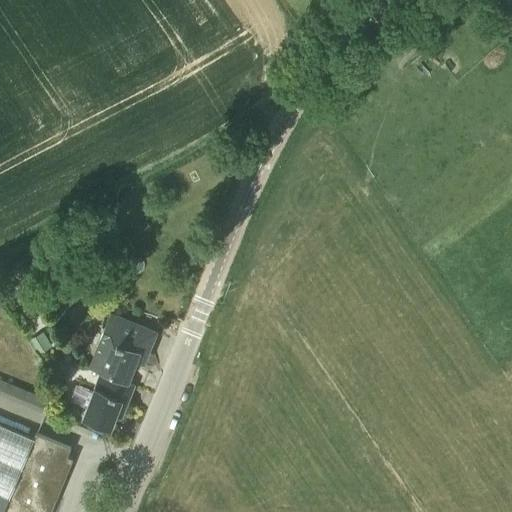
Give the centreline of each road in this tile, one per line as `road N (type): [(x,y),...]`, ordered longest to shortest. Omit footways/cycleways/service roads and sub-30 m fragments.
road 1 (tertiary): [(117,511),(266,152),(330,54),(405,0)]
road 2 (track): [(279,132),(231,123),(0,255)]
